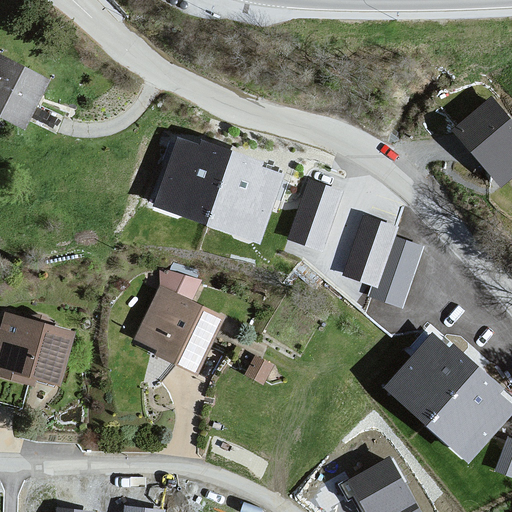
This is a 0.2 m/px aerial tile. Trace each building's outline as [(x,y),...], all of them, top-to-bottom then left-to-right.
[(4,57),(0,64),(0,124),(22,136),(51,81),(4,57)] [(511,120),(491,96),(451,130),(500,188),(511,177),(511,120)] [(279,172),(179,137),(156,201),(257,236),(279,172)] [(341,191),(310,179),(287,243),(319,253),(341,191)] [(399,227),(363,215),(342,276),(371,286),(368,297),(404,309),(425,246),(396,237),(399,227)] [(223,324),(159,291),(130,348),(193,381),(223,324)] [(5,318),(0,334),(0,383),(53,399),(72,338),(5,318)] [(511,400),(434,330),(382,388),(467,464),(511,414),(511,400)] [(258,351),(246,368),(261,379),(273,361),(258,351)] [(511,438),(507,436),(494,472),(511,478),(511,438)] [(416,511),(384,456),(340,482),(357,511),(416,511)]
